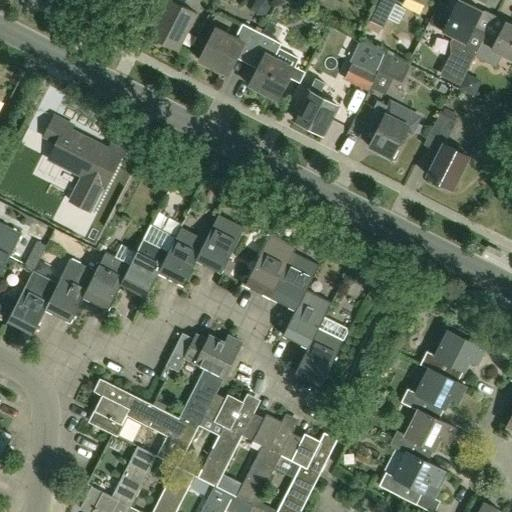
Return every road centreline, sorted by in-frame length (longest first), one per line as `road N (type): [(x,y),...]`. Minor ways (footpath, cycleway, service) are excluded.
road 1 (tertiary): [(511,288),(0,28)]
road 2 (residential): [(45,392),(80,352),(220,304),(248,319),(259,380),(331,416)]
road 3 (residential): [(38,511),(45,392)]
